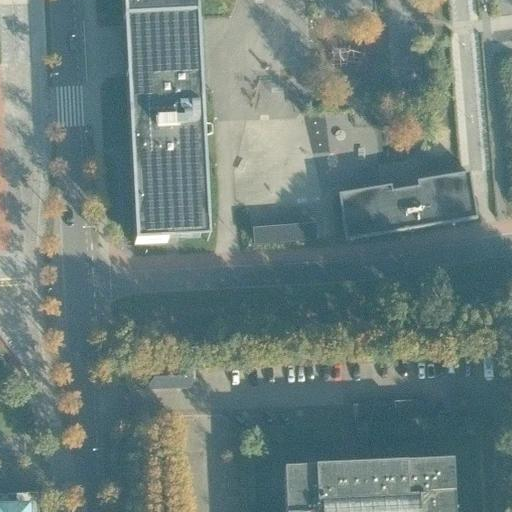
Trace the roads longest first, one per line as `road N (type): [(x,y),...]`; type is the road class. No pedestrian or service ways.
road 1 (residential): [(74,282),(308,275),(511,245)]
road 2 (tertiary): [(74,282),(60,0)]
road 3 (tertiary): [(86,511),(74,282)]
road 4 (unknown): [(63,73),(200,64),(230,40),(253,0)]
